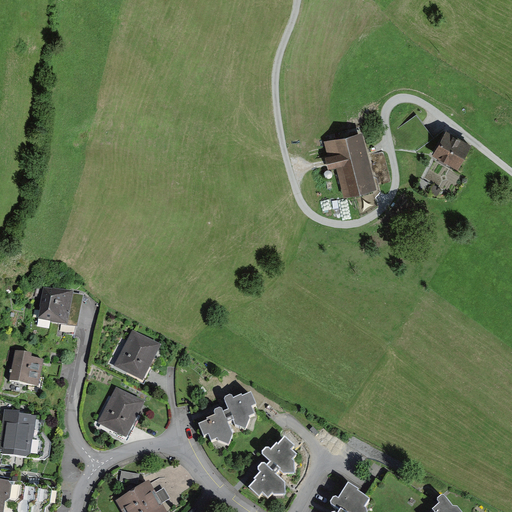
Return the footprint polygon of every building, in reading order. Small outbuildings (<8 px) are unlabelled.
[(477,156),(437,121),(418,150),(460,180),(477,156)] [(336,168),(343,198),(375,190),(362,132),(323,141),(330,170),(336,168)] [(44,314),(75,320),(81,289),(49,283),(44,314)] [(121,362),(145,375),(162,346),(138,332),(121,362)] [(13,381),(46,387),(51,358),(18,352),(13,381)] [(105,423),(131,435),(147,402),(120,390),(105,423)] [(211,420),(202,423),(207,435),(211,433),(214,440),(220,438),(232,443),(236,433),(233,424),(236,423),(248,428),(254,415),(260,412),(257,405),(261,404),(257,391),(247,395),(246,393),(238,396),(236,393),(227,396),(232,407),(227,409),(226,406),(218,409),(220,414),(210,418),(211,420)] [(45,413),(10,407),(5,446),(39,455),(45,413)] [(252,488),(261,496),(265,492),(270,498),(275,493),(289,494),(289,483),(282,476),(285,473),(298,473),(298,460),(302,456),(296,451),(300,447),(290,438),(283,446),(281,444),(275,451),(271,447),(265,453),(274,463),(271,465),(267,461),(260,469),(264,474),(258,479),(259,481),(252,488)] [(0,511),(49,511),(54,486),(0,478),(0,511)] [(369,511),(368,506),(366,505),(371,497),(350,483),(340,497),(336,495),(333,501),(344,509),(341,511),(337,511),(336,511),(369,511)] [(119,501),(125,511),(134,511),(156,500),(147,485),(119,501)] [(467,511),(464,508),(458,507),(449,495),(443,499),(446,503),(437,509),(439,511),(467,511)] [(134,511),(163,511),(156,500),(134,511)]
